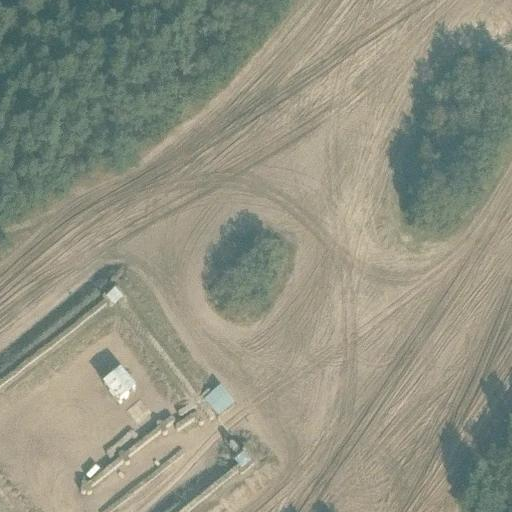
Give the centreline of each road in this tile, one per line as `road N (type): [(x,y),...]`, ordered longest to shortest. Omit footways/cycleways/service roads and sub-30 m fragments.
road 1 (track): [(342,0),(226,167),(0,326)]
road 2 (track): [(226,167),(43,214),(0,234)]
